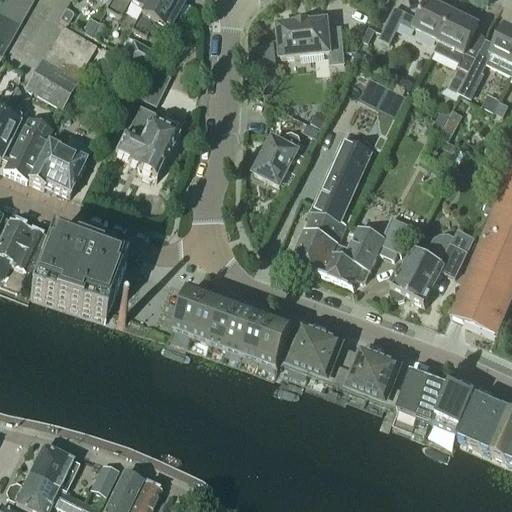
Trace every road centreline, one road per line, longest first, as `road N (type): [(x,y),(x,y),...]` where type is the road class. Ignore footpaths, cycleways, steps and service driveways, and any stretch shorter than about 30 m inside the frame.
road 1 (tertiary): [(511,400),(221,277),(206,251)]
road 2 (tertiary): [(232,0),(228,143),(202,211),(206,251)]
road 3 (residential): [(222,511),(165,483),(17,432)]
road 4 (residential): [(0,200),(166,256),(206,251)]
